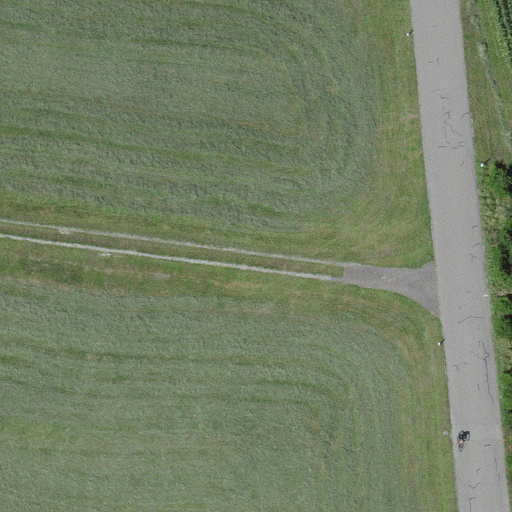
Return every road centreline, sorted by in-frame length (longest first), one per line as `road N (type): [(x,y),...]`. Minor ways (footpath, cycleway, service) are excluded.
road 1 (unclassified): [(481,511),(435,0)]
road 2 (track): [(0,237),(460,274)]
